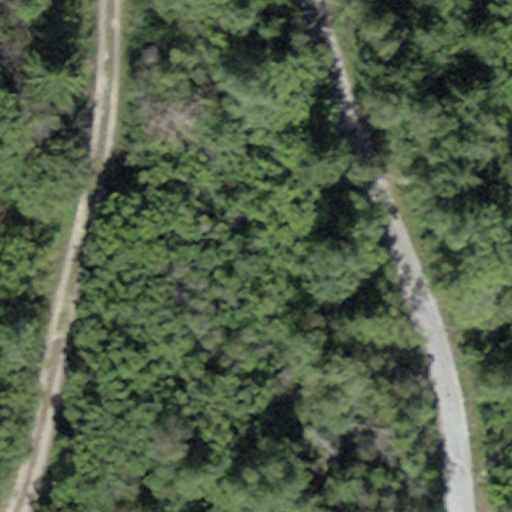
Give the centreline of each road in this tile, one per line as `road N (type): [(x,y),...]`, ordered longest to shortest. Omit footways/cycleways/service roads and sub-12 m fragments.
road 1 (track): [(305,0),(404,282),(445,441),(453,511)]
road 2 (track): [(109,0),(46,453),(10,511)]
